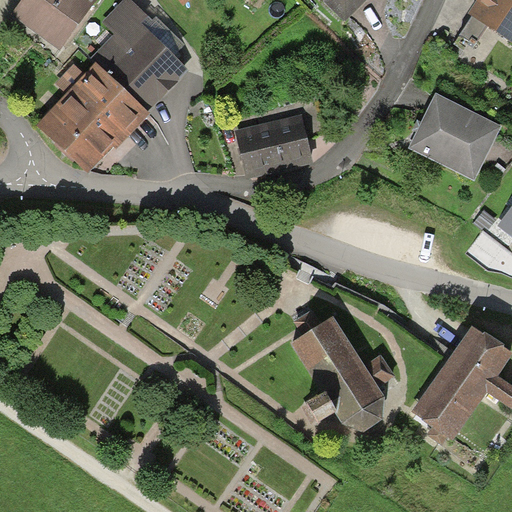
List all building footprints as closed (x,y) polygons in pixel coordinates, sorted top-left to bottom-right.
[(93,0),(22,0),(11,15),(60,51),(97,3),(93,0)] [(153,22),(131,0),(123,0),(102,22),(115,35),(90,59),(96,64),(148,113),(189,71),(174,57),(184,46),(157,19),(153,22)] [(368,0),(321,0),(345,24),(368,0)] [(511,0),(478,0),(468,15),(511,43),(511,0)] [(150,116),(148,113),(96,64),(85,75),(74,65),(56,84),(67,95),(37,126),(88,175),(115,148),(117,151),(150,116)] [(474,181),(501,127),(437,95),(420,128),(409,149),(474,181)] [(313,165),(302,115),(235,130),(241,154),(246,180),(313,165)] [(511,207),(497,226),(511,237),(511,207)] [(313,311),(294,323),(303,338),(292,344),(325,398),(307,409),(319,429),(337,418),(342,425),(364,435),(383,421),(385,399),(378,388),(395,378),(382,356),(364,367),(334,319),(323,326),(313,311)] [(511,357),(511,354),(471,327),(413,414),(422,420),(421,421),(453,443),(487,394),(511,410),(511,387),(498,378),(511,357)]
